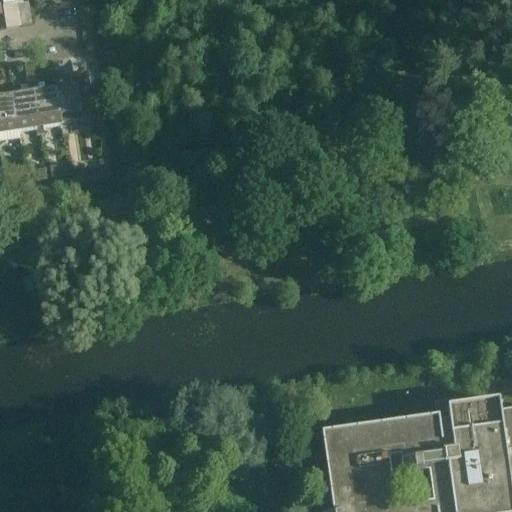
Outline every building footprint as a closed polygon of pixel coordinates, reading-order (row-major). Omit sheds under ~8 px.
[(18,6),(20,17),(30,16),(28,4),(18,6)] [(30,16),(20,17),(22,29),(32,27),(30,16)] [(36,77),(34,65),(24,66),(26,78),(36,77)] [(38,88),(36,77),(26,78),(28,90),(38,88)] [(53,83),(54,90),(55,90),(61,125),(95,120),(90,88),(78,90),(76,79),(53,83)] [(39,128),(61,125),(55,90),(54,90),(34,93),(39,128)] [(34,93),(12,96),(18,132),(39,128),(34,93)] [(18,132),(12,96),(0,98),(0,144),(20,141),(18,132)] [(51,180),(67,178),(66,167),(49,169),(51,180)] [(438,421),(319,437),(321,449),(330,511),(511,511),(511,503),(505,451),(511,450),(511,409),(499,412),(498,404),(445,411),(447,426),(439,426),(438,421)]
